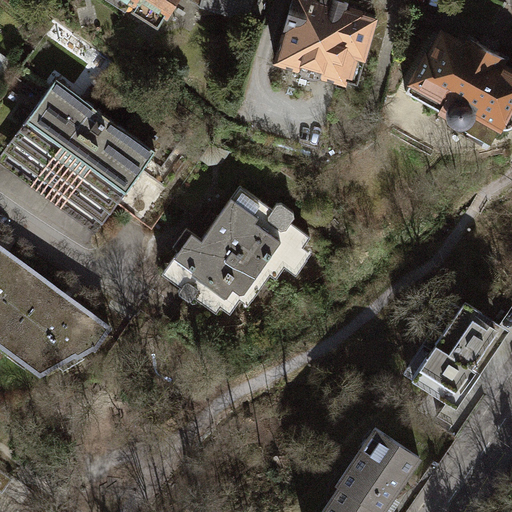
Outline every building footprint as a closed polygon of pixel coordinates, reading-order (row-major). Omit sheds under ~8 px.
[(128,0),(136,5),(133,10),(157,25),(164,13),(167,14),(176,0),(128,0)] [(252,0),(200,0),(199,6),(247,20),(252,0)] [(356,82),(376,14),(364,10),(365,5),(348,0),(290,0),(274,58),(339,77),(356,82)] [(453,42),(439,35),(429,54),(426,52),(405,90),(447,114),(445,118),(464,129),(467,125),(487,136),(496,133),(500,125),(505,127),(510,126),(511,124),(511,67),(502,62),(505,55),(469,36),(466,43),(456,37),(453,42)] [(339,77),(274,58),(269,57),(249,127),(319,147),(321,137),(326,136),(328,133),(328,128),(325,125),(320,124),(324,110),(329,111),(339,77)] [(154,151),(55,78),(0,153),(0,155),(98,227),(117,203),(150,158),(154,151)] [(150,158),(117,203),(153,228),(176,195),(197,166),(173,149),(161,166),(150,158)] [(271,208),(240,184),(201,237),(185,226),(172,245),(177,249),(161,271),(180,284),(178,287),(178,292),(187,299),(192,298),(194,295),(214,309),(219,303),(229,311),(253,278),(261,283),(270,271),(275,275),(283,264),(286,267),(310,235),(290,221),(294,216),(294,211),(281,202),(275,203),(271,208)] [(46,286),(0,252),(0,341),(3,344),(7,339),(46,286)] [(49,280),(46,286),(7,339),(46,367),(50,362),(52,364),(75,351),(77,353),(92,344),(94,345),(109,325),(49,280)] [(463,297),(433,341),(471,366),(501,323),(463,297)] [(433,341),(410,376),(456,407),(480,371),(471,366),(433,341)] [(175,402),(151,417),(162,433),(185,417),(175,402)] [(338,481),(341,482),(384,511),(394,498),(391,496),(419,455),(375,426),(372,430),(375,433),(365,448),(362,446),(338,481)] [(384,511),(341,482),(320,511),(384,511)]
